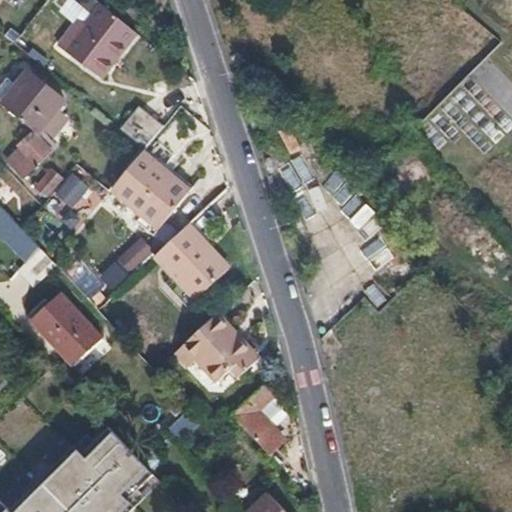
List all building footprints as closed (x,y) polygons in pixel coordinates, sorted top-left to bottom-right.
[(101,77),(137,34),(96,0),(71,0),(91,16),(84,24),(79,20),(57,47),(101,77)] [(62,101),(23,70),(0,98),(0,103),(23,122),(33,132),(36,135),(62,101)] [(137,104),(118,128),(142,148),(161,124),(137,104)] [(10,157),(26,173),(48,148),(36,135),(33,132),(10,157)] [(280,137),(287,156),(275,161),(292,208),(308,202),(303,188),(314,184),(305,160),(303,160),(293,133),(280,137)] [(140,152),(111,188),(142,213),(160,228),(189,192),(140,152)] [(61,176),(51,168),(38,185),(47,193),(61,176)] [(68,174),(53,195),(87,221),(103,200),(68,174)] [(0,237),(14,252),(30,239),(20,229),(0,207),(0,237)] [(160,228),(142,213),(135,220),(153,236),(160,228)] [(230,267),(190,222),(157,252),(173,271),(197,297),(230,267)] [(369,264),(384,262),(385,273),(404,271),(403,261),(389,262),(386,236),(366,238),(369,264)] [(24,264),(39,249),(35,245),(30,239),(14,252),(24,264)] [(129,270),(148,259),(137,242),(119,253),(129,270)] [(30,286),(54,264),(39,249),(24,264),(17,271),(30,286)] [(189,305),(197,297),(173,271),(165,279),(189,305)] [(101,337),(60,291),(29,320),(72,365),(101,337)] [(255,358),(215,314),(170,354),(181,366),(193,355),(223,387),(255,358)] [(0,390),(9,381),(0,371),(0,390)] [(263,414),(278,399),(263,383),(230,413),(266,452),(279,440),(264,424),(268,420),(263,414)] [(190,408),(167,430),(174,438),(199,417),(190,408)] [(264,424),(279,440),(283,437),(268,420),(264,424)] [(107,511),(120,501),(60,436),(17,476),(50,511),(107,511)] [(287,511),(269,492),(248,511),(287,511)]
